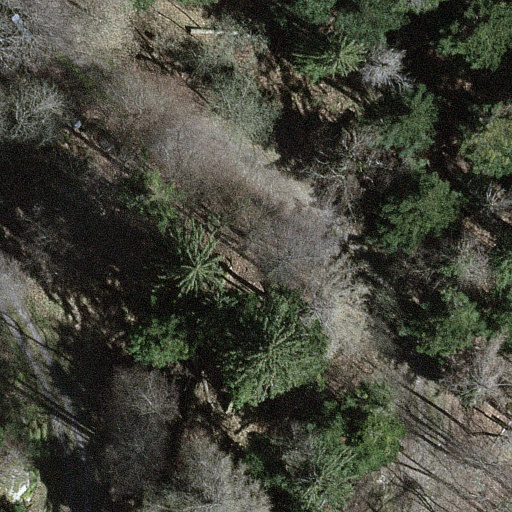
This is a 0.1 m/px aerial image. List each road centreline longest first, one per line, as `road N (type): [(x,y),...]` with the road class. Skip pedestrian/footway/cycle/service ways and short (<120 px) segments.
road 1 (track): [(34,0),(121,100),(261,175),(343,237),(379,283),(423,380),(414,511)]
road 2 (track): [(77,511),(78,464),(63,384),(44,337),(0,286)]
